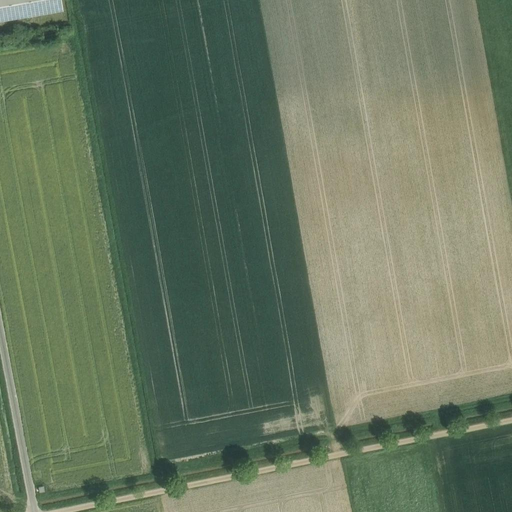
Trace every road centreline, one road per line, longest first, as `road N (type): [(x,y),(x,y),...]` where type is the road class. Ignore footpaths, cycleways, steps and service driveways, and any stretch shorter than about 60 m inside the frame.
road 1 (track): [(511,420),(57,511)]
road 2 (track): [(0,333),(32,511)]
